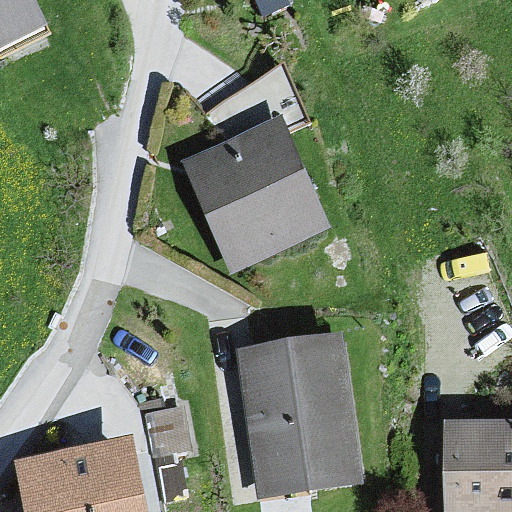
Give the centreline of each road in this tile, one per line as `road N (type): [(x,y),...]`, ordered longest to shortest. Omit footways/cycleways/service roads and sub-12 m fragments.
road 1 (residential): [(164,0),(93,337),(0,472)]
road 2 (track): [(73,44),(131,179)]
